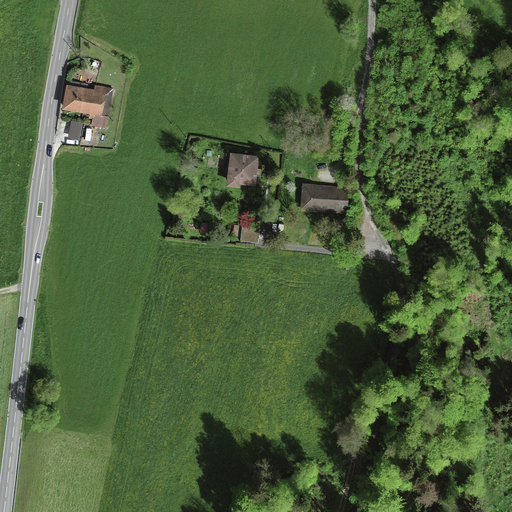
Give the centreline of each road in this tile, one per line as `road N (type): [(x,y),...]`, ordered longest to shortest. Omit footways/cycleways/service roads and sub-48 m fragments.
road 1 (tertiary): [(72,0),(49,118),(6,511)]
road 2 (track): [(338,511),(379,359),(380,240)]
